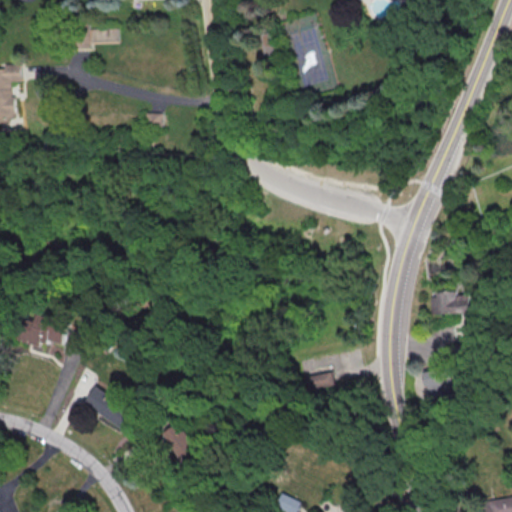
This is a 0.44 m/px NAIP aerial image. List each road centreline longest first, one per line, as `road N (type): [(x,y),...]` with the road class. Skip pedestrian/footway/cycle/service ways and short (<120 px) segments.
road 1 (tertiary): [(421,511),(393,388),(397,294),(511,0)]
road 2 (residential): [(207,0),(226,121),(254,168),(418,226)]
road 3 (residential): [(125,511),(118,492),(67,442),(0,417)]
